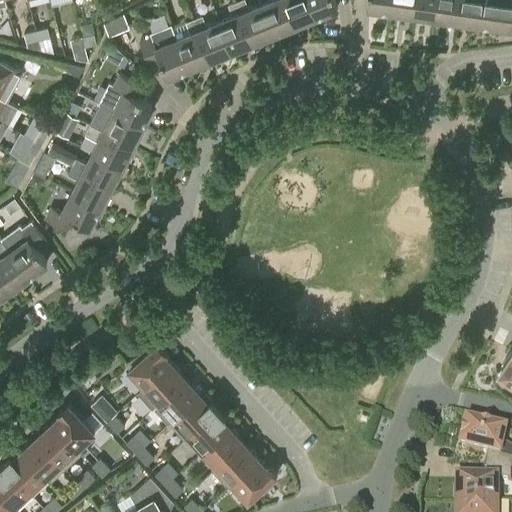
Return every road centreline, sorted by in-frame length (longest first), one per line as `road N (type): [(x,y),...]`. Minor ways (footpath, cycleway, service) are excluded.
road 1 (tertiary): [(0,368),(162,263),(181,232),(204,153),(246,104),(286,85),(334,80),(422,100),(449,126)]
road 2 (tertiary): [(417,389),(479,269),(485,237),(480,194),(449,126)]
road 3 (residential): [(312,498),(296,458),(181,325)]
